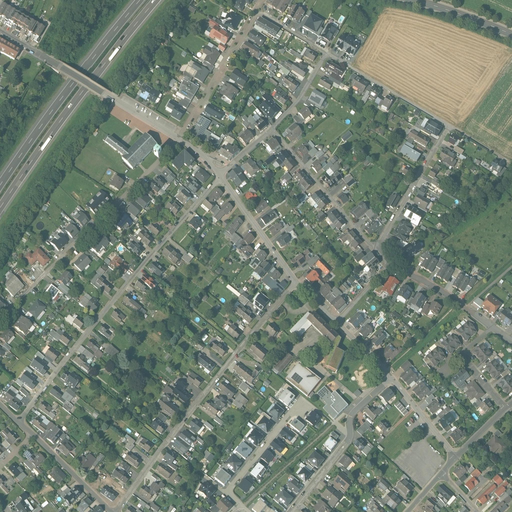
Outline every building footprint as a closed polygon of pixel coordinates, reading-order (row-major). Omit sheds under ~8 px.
[(239,0),(235,8),(241,12),(244,7),(243,7),(245,3),(249,5),(251,1),(248,0),(239,0)] [(269,0),(268,3),(267,5),(270,7),(271,8),(272,9),(273,8),(276,10),(282,0),(269,0)] [(282,0),(276,10),(282,13),(287,5),(289,2),(289,1),(286,0),(282,0)] [(293,6),(287,17),(293,20),(299,9),(297,8),(296,8),(293,6)] [(7,8),(1,18),(3,19),(3,20),(5,21),(11,10),(10,10),(11,9),(7,7),(7,8)] [(299,9),(293,20),(298,23),(305,13),(302,12),(302,11),(302,10),(299,9)] [(12,11),(11,10),(5,21),(7,23),(8,23),(8,22),(10,23),(16,13),(13,10),(12,11)] [(16,13),(10,23),(12,24),(12,25),(14,27),(21,16),(20,15),(16,13)] [(232,13),(225,25),(228,26),(235,30),(241,19),(232,13)] [(22,16),(21,16),(14,27),(16,28),(17,28),(17,27),(19,28),(26,18),(22,16)] [(318,20),(310,16),(309,18),(303,28),(316,35),(320,28),(324,22),(318,19),(318,20)] [(26,18),(19,28),(22,30),(21,31),(23,32),(30,21),(29,21),(29,20),(26,18)] [(279,30),(262,19),(261,20),(260,20),(259,20),(256,26),(263,31),(275,38),(279,30)] [(225,25),(217,20),(215,24),(219,26),(225,30),(228,26),(225,25)] [(31,22),(30,21),(23,32),(26,33),(26,32),(29,34),(35,23),(31,21),(31,22)] [(38,25),(35,23),(29,34),(31,35),(30,36),(33,37),(39,27),(38,26),(38,25)] [(332,26),(331,27),(328,26),(322,37),(329,42),(332,37),(336,30),(334,29),(334,27),(332,26)] [(39,27),(33,37),(35,39),(35,38),(38,39),(44,29),(40,27),(39,27)] [(217,29),(215,28),(213,32),(209,37),(209,38),(213,40),(214,38),(225,45),(230,37),(217,29)] [(257,34),(252,31),(249,37),(255,41),(255,42),(261,46),(265,40),(259,36),(257,34)] [(339,48),(338,49),(339,49),(341,51),(341,50),(342,50),(346,53),(346,54),(349,55),(353,56),(359,46),(354,43),(354,42),(354,41),(348,38),(347,39),(342,36),(336,46),(339,48)] [(0,53),(4,55),(14,61),(14,60),(19,52),(0,40),(0,53)] [(251,46),(246,43),(243,49),(248,52),(247,53),(255,58),(259,52),(250,47),(251,46)] [(211,50),(208,48),(204,54),(208,57),(205,62),(209,64),(212,66),(214,63),(213,62),(215,58),(216,59),(219,55),(212,50),(211,50)] [(310,54),(307,59),(313,62),(317,55),(312,52),(311,52),(310,54)] [(340,74),(336,71),(339,67),(330,61),(325,69),(333,73),(332,74),(338,78),(340,74)] [(292,66),(287,62),(283,67),(285,69),(290,72),(291,70),(292,69),(291,69),(292,66)] [(297,66),(294,64),(292,66),(291,69),(292,69),(291,70),(303,78),(307,72),(305,70),(307,67),(301,63),(300,64),(299,65),(297,66)] [(194,65),(192,69),(188,75),(193,78),(202,84),(206,77),(204,77),(207,72),(201,68),(194,65)] [(344,70),(339,67),(336,71),(340,74),(338,78),(339,79),(344,70)] [(240,73),(235,70),(229,79),(231,80),(243,88),(248,80),(239,75),(240,73)] [(338,78),(332,74),(330,77),(337,81),(341,84),(343,81),(339,79),(338,78)] [(293,83),(285,78),(282,83),(294,91),(298,85),(293,82),(293,83)] [(368,85),(356,78),(351,86),(363,94),(365,91),(368,85)] [(328,82),(323,79),(319,85),(328,90),(331,85),(328,83),(328,82)] [(190,83),(188,82),(187,83),(183,81),(181,85),(188,89),(187,92),(194,96),(198,88),(190,83)] [(188,89),(181,85),(179,89),(180,90),(178,93),(185,98),(191,101),(190,100),(193,96),(194,96),(187,92),(188,89)] [(228,85),(226,85),(223,89),(225,90),(222,95),(227,98),(227,99),(231,102),(236,95),(235,95),(237,91),(228,85)] [(369,94),(368,96),(376,100),(381,92),(373,88),(369,94)] [(151,93),(145,89),(142,93),(140,97),(146,101),(147,100),(154,104),(160,95),(153,90),(151,93)] [(282,94),(279,91),(273,98),(284,106),(288,100),(285,98),(287,95),(284,93),(282,94)] [(325,98),(315,91),(314,91),(309,100),(309,101),(315,104),(320,107),(325,98)] [(272,100),(266,94),(262,98),(267,102),(268,100),(270,102),(272,100)] [(385,101),(381,108),(388,112),(394,101),(388,97),(385,101)] [(183,100),(182,99),(179,104),(186,109),(189,104),(183,100)] [(267,102),(260,108),(271,119),(279,111),(270,102),(268,100),(267,102)] [(181,108),(170,101),(167,106),(173,110),(170,115),(179,121),(183,113),(179,111),(181,108)] [(205,113),(220,121),(224,114),(209,106),(205,113)] [(306,109),(299,114),(301,117),(304,120),(308,117),(309,117),(308,116),(311,114),(312,116),(313,116),(306,108),(305,108),(306,109)] [(202,117),(192,134),(200,139),(201,137),(204,133),(210,122),(202,117)] [(253,126),(247,119),(244,122),(252,131),(256,127),(254,125),(253,126)] [(266,126),(260,120),(254,125),(256,127),(260,132),(266,126)] [(295,125),(286,133),(289,135),(286,137),(291,143),(300,135),(302,133),(295,125)] [(436,125),(432,133),(437,136),(441,130),(436,127),(437,126),(436,125)] [(228,130),(225,136),(227,138),(228,137),(233,139),(235,137),(228,130)] [(245,133),(239,138),(245,145),(253,138),(248,131),(245,134),(245,133)] [(422,136),(413,131),(409,138),(414,141),(425,148),(429,142),(424,138),(423,140),(420,139),(422,136)] [(218,142),(210,136),(209,137),(204,133),(201,137),(205,139),(202,144),(204,146),(206,143),(214,148),(218,142)] [(334,140),(337,145),(346,137),(343,133),(334,140)] [(125,157),(122,159),(133,170),(139,164),(140,164),(143,161),(142,161),(152,151),(155,154),(159,158),(163,153),(158,150),(155,148),(157,145),(147,135),(143,138),(143,137),(140,140),(141,141),(129,152),(125,157)] [(456,139),(452,136),(448,143),(454,146),(458,139),(457,138),(456,139)] [(234,148),(231,146),(234,140),(233,139),(228,137),(227,138),(222,146),(223,147),(219,155),(230,161),(240,152),(237,150),(238,149),(235,147),(234,148)] [(129,152),(110,138),(106,143),(125,157),(129,152)] [(218,142),(214,148),(217,150),(223,140),(220,139),(218,142)] [(273,139),(267,145),(272,152),(279,146),(273,139)] [(413,150),(405,145),(400,153),(417,163),(421,156),(412,151),(413,150)] [(304,147),(299,152),(303,157),(308,153),(305,149),(304,147)] [(464,152),(456,147),(454,152),(460,155),(461,156),(464,152)] [(449,152),(445,149),(443,151),(439,157),(445,161),(443,163),(444,163),(450,167),(452,168),(454,167),(456,163),(456,162),(453,160),(456,157),(449,153),(450,153),(449,152)] [(193,161),(184,152),(173,164),(177,168),(184,161),(189,165),(193,161)] [(281,155),(277,158),(283,164),(290,158),(284,152),(281,155)] [(265,161),(269,165),(275,159),(272,155),(265,161)] [(290,158),(283,164),(289,172),(293,169),(292,169),(296,165),(290,158)] [(250,160),(242,166),(246,170),(251,177),(259,170),(250,160)] [(499,164),(495,161),(492,165),(491,166),(489,168),(490,169),(492,171),(493,170),(499,174),(503,168),(503,167),(504,166),(503,165),(503,164),(502,163),(499,164)] [(317,164),(312,168),(317,174),(322,169),(319,165),(317,164)] [(405,169),(402,174),(408,177),(412,171),(406,168),(406,167),(405,169)] [(439,171),(433,167),(428,176),(434,180),(439,171)] [(499,174),(497,177),(500,179),(506,170),(503,168),(499,174)] [(201,169),(195,176),(203,184),(209,177),(201,169)] [(237,170),(229,175),(238,187),(246,181),(241,175),(237,170)] [(301,172),(294,178),(300,184),(307,178),(301,172)] [(336,172),(329,178),(335,185),(342,179),(336,172)] [(281,178),(283,180),(285,179),(287,182),(292,178),(287,173),(281,178)] [(329,178),(327,176),(322,180),(330,189),(335,185),(329,178)] [(115,177),(109,187),(118,192),(124,182),(122,181),(115,177)] [(165,184),(158,178),(154,182),(161,189),(165,184)] [(195,184),(197,182),(191,178),(187,182),(190,185),(189,186),(187,188),(194,194),(200,188),(195,184)] [(300,184),(297,186),(303,194),(304,193),(313,186),(307,178),(300,184)] [(161,189),(154,182),(150,187),(157,194),(161,189)] [(188,192),(181,186),(179,188),(183,191),(176,199),(182,204),(183,202),(186,204),(191,198),(190,198),(186,195),(188,192)] [(422,186),(417,195),(418,196),(423,199),(428,190),(422,186)] [(216,189),(203,205),(210,211),(215,205),(212,202),(214,199),(216,201),(222,194),(216,189)] [(153,195),(147,190),(145,192),(149,196),(151,198),(153,195)] [(100,192),(93,199),(102,208),(110,201),(100,192)] [(318,192),(311,198),(316,204),(323,198),(318,192)] [(250,193),(245,197),(249,203),(254,199),(252,196),(250,193)] [(303,194),(296,200),(298,202),(306,196),(304,193),(303,194)] [(343,194),(338,199),(343,204),(348,200),(345,196),(343,194)] [(143,196),(136,203),(143,209),(143,210),(151,201),(147,198),(146,197),(145,198),(143,196)] [(151,198),(149,196),(147,198),(151,201),(154,204),(156,202),(151,198)] [(387,205),(386,207),(389,209),(390,207),(393,209),(399,198),(395,196),(394,198),(392,196),(387,205)] [(423,199),(418,196),(414,203),(420,206),(425,209),(429,202),(423,199)] [(323,198),(316,204),(321,210),(328,204),(323,198)] [(102,208),(93,199),(86,206),(95,215),(102,208)] [(263,200),(253,208),(258,214),(268,206),(263,200)] [(182,207),(175,201),(173,204),(180,210),(182,207)] [(136,203),(135,203),(129,210),(131,213),(132,215),(135,218),(143,209),(136,203)] [(362,203),(350,213),(356,220),(367,210),(362,203)] [(180,210),(173,204),(171,206),(168,204),(164,208),(169,213),(171,212),(175,215),(180,210)] [(227,204),(223,209),(228,213),(232,208),(227,204)] [(215,205),(210,211),(214,214),(219,208),(215,205)] [(76,209),(79,212),(82,215),(85,213),(78,207),(76,209)] [(405,216),(405,217),(412,221),(417,224),(422,215),(418,212),(410,208),(409,208),(409,209),(409,210),(406,215),(405,215),(405,216)] [(370,210),(365,214),(369,219),(374,215),(370,210)] [(273,211),(261,219),(266,225),(277,217),(273,211)] [(73,218),(82,227),(88,221),(82,215),(79,212),(73,218)] [(334,212),(327,217),(333,224),(340,218),(334,212)] [(374,215),(369,219),(372,222),(378,217),(376,214),(374,215)] [(123,215),(114,225),(120,231),(126,224),(129,227),(132,223),(129,220),(123,215)] [(132,215),(130,217),(131,218),(137,223),(139,220),(135,218),(132,215)] [(201,223),(194,218),(189,224),(196,231),(201,224),(201,223)] [(237,218),(226,231),(232,236),(243,223),(237,218)] [(340,218),(333,224),(338,230),(341,227),(342,228),(345,225),(344,225),(345,224),(340,218)] [(69,224),(71,226),(75,230),(78,227),(71,221),(69,224)] [(374,222),(364,230),(369,235),(378,228),(374,222)] [(408,226),(401,222),(397,228),(398,228),(397,230),(396,229),(393,235),(400,240),(404,242),(412,229),(412,228),(408,226)] [(279,223),(269,230),(273,236),(283,229),(279,223)] [(71,226),(65,231),(67,234),(72,239),(78,233),(75,230),(71,226)] [(147,232),(141,226),(139,229),(142,232),(145,235),(147,232)] [(157,227),(152,232),(157,236),(161,231),(157,227)] [(351,231),(344,237),(343,236),(339,239),(343,244),(347,240),(350,244),(357,238),(351,231)] [(142,232),(138,237),(142,241),(148,246),(152,241),(145,235),(142,232)] [(54,239),(50,244),(58,252),(63,247),(62,246),(67,242),(59,234),(57,237),(56,236),(54,239)] [(243,241),(246,243),(249,246),(255,239),(249,234),(243,241)] [(138,237),(135,235),(133,237),(136,239),(140,243),(142,241),(138,237)] [(236,235),(231,241),(235,245),(237,243),(241,239),(236,235)] [(101,236),(95,242),(94,242),(92,245),(89,248),(98,255),(103,250),(104,250),(107,245),(104,243),(106,241),(101,236)] [(116,240),(111,236),(107,241),(112,246),(116,240)] [(138,245),(134,242),(136,239),(133,237),(131,239),(133,242),(128,247),(139,257),(144,251),(138,245)] [(282,238),(277,241),(282,248),(286,244),(284,241),(282,238)] [(357,238),(350,244),(354,249),(361,243),(357,238)] [(243,241),(241,239),(237,243),(239,245),(242,247),(246,243),(243,241)] [(404,242),(400,240),(397,245),(403,249),(408,244),(404,242)] [(416,242),(410,247),(411,247),(404,252),(405,253),(407,252),(411,257),(415,254),(416,255),(418,253),(417,252),(421,249),(416,242)] [(246,250),(242,247),(239,245),(236,249),(242,254),(242,255),(247,259),(253,252),(250,249),(247,249),(246,250)] [(172,252),(168,248),(163,254),(175,265),(181,258),(173,251),(172,252)] [(32,257),(30,255),(25,261),(29,265),(32,266),(35,263),(36,262),(37,260),(39,262),(38,263),(39,264),(43,268),(49,261),(38,250),(32,257)] [(308,251),(301,255),(305,262),(309,259),(307,256),(310,254),(308,251)] [(427,251),(419,257),(425,260),(427,256),(429,253),(427,251)] [(261,252),(253,262),(258,267),(267,256),(261,252)] [(361,253),(354,259),(358,263),(361,261),(361,260),(365,258),(361,253)] [(192,259),(186,254),(182,259),(188,264),(192,259)] [(365,258),(361,260),(361,261),(366,266),(374,259),(371,255),(371,254),(370,254),(369,254),(365,258)] [(83,255),(74,265),(81,272),(84,269),(83,268),(86,265),(87,266),(90,263),(83,255)] [(301,255),(292,262),(296,268),(305,262),(301,255)] [(425,260),(421,266),(421,267),(422,268),(423,268),(426,270),(433,259),(427,256),(425,260)] [(115,257),(109,265),(116,270),(121,264),(122,262),(115,257)] [(326,275),(331,270),(320,259),(315,264),(326,275)] [(374,259),(366,266),(370,271),(374,268),(378,264),(379,263),(378,263),(378,262),(377,262),(374,259)] [(433,259),(426,270),(429,271),(429,272),(430,272),(430,273),(431,273),(432,273),(432,272),(435,267),(438,262),(433,259)] [(154,263),(149,269),(154,273),(159,267),(154,263)] [(265,263),(260,269),(259,268),(255,273),(258,276),(259,276),(261,278),(267,272),(272,266),(272,265),(271,267),(269,266),(265,263)] [(440,270),(437,275),(437,276),(437,277),(438,277),(439,277),(442,279),(448,269),(443,265),(440,270)] [(122,266),(118,272),(123,276),(128,270),(122,266)] [(159,267),(154,273),(159,277),(164,271),(159,267)] [(105,273),(100,268),(96,273),(101,277),(105,273)] [(448,269),(442,279),(445,281),(446,282),(447,282),(448,282),(451,276),(454,272),(448,269)] [(270,274),(268,276),(267,276),(262,282),(266,286),(264,289),(268,292),(270,289),(271,290),(276,283),(275,282),(281,276),(275,271),(272,275),(270,274)] [(313,271),(305,279),(311,285),(316,280),(319,278),(319,277),(313,271)] [(65,273),(58,281),(61,284),(65,287),(67,284),(68,284),(69,282),(69,281),(72,278),(65,273)] [(456,279),(453,285),(453,286),(453,287),(454,287),(455,287),(458,289),(464,278),(459,275),(456,279)] [(149,279),(145,276),(141,281),(153,290),(155,288),(155,289),(156,288),(155,288),(157,286),(153,282),(153,281),(150,279),(149,279)] [(322,281),(319,283),(320,285),(319,286),(321,289),(318,292),(324,298),(331,291),(332,290),(326,284),(326,285),(325,284),(329,279),(326,276),(322,281)] [(24,287),(13,277),(3,287),(13,298),(24,287)] [(112,289),(100,278),(95,284),(101,289),(108,294),(112,289)] [(390,278),(387,283),(387,284),(386,285),(385,285),(385,286),(384,287),(382,291),(390,296),(398,283),(390,278)] [(464,278),(458,289),(461,290),(461,291),(462,292),(463,292),(464,291),(467,285),(470,281),(469,281),(464,278)] [(471,278),(469,281),(470,281),(467,285),(471,288),(475,280),(471,278)] [(140,280),(135,286),(140,290),(143,287),(145,284),(140,280)] [(276,283),(271,290),(274,292),(279,286),(276,283)] [(65,287),(61,284),(59,287),(67,294),(70,291),(65,287)] [(238,297),(241,295),(228,284),(226,287),(238,297)] [(331,296),(326,300),(331,305),(337,311),(344,303),(339,298),(346,290),(344,287),(341,285),(334,293),(331,296)] [(380,285),(374,291),(380,295),(382,291),(384,287),(380,285)] [(56,290),(51,286),(44,294),(53,301),(57,296),(56,296),(59,292),(56,290)] [(279,286),(274,292),(279,296),(284,290),(279,286)] [(412,291),(403,286),(399,293),(398,296),(398,295),(401,297),(400,297),(406,301),(408,297),(410,294),(412,291)] [(67,294),(59,287),(56,290),(59,292),(65,297),(67,294)] [(421,296),(417,294),(414,300),(412,304),(420,309),(425,299),(425,298),(423,297),(422,298),(420,297),(421,296)] [(128,295),(123,301),(128,305),(131,302),(133,299),(128,295)] [(269,301),(261,295),(256,302),(254,305),(261,311),(269,301)] [(249,302),(242,296),(238,301),(245,307),(249,302)] [(484,303),(481,307),(484,309),(485,311),(488,313),(488,312),(490,314),(492,315),(492,316),(496,311),(501,304),(490,296),(484,303)] [(97,302),(93,299),(90,302),(84,297),(81,301),(87,306),(93,312),(98,306),(95,304),(96,303),(97,303),(97,302)] [(144,297),(140,302),(148,308),(152,303),(146,299),(144,297)] [(478,298),(473,302),(481,308),(481,307),(484,303),(478,298)] [(45,308),(37,301),(28,312),(33,316),(36,319),(39,316),(38,315),(41,311),(42,312),(45,308)] [(152,303),(148,308),(153,312),(157,307),(152,303)] [(344,303),(337,311),(339,314),(347,306),(344,303)] [(436,305),(433,303),(430,307),(428,310),(429,310),(434,313),(433,314),(434,315),(436,316),(437,316),(441,308),(438,306),(438,305),(436,304),(436,305)] [(251,313),(241,304),(234,312),(249,324),(254,318),(250,314),(251,313)] [(426,305),(422,313),(426,315),(429,310),(428,310),(430,307),(426,305)] [(116,310),(111,316),(116,320),(118,317),(121,314),(116,310)] [(499,317),(498,318),(501,320),(499,322),(502,324),(510,314),(509,314),(504,310),(499,317)] [(510,314),(502,324),(505,326),(507,324),(509,326),(511,323),(511,322),(511,312),(509,314),(510,314)] [(339,338),(314,313),(311,316),(308,313),(290,332),(293,335),(307,321),(312,326),(332,345),(339,338)] [(358,314),(349,323),(355,329),(359,325),(364,320),(358,314)] [(69,316),(65,321),(71,326),(73,323),(72,322),(73,321),(71,320),(72,319),(69,316)] [(84,323),(76,316),(73,319),(72,319),(71,320),(73,321),(72,322),(73,323),(80,329),(84,323)] [(475,323),(468,317),(466,319),(468,322),(469,322),(472,326),(475,323)] [(28,323),(22,318),(18,322),(29,331),(33,327),(28,323)] [(366,318),(364,320),(359,325),(361,327),(363,325),(368,320),(366,318)] [(307,321),(293,335),(298,340),(312,326),(307,321)] [(29,331),(18,322),(14,327),(20,333),(25,336),(29,331)] [(472,326),(469,322),(468,322),(463,327),(471,336),(473,334),(475,334),(476,333),(476,332),(472,326)] [(272,324),(265,331),(266,331),(273,338),(279,331),(272,324)] [(103,325),(98,332),(103,335),(106,332),(108,329),(103,325)] [(365,327),(359,333),(364,338),(369,334),(371,334),(372,333),(371,331),(372,330),(367,326),(367,325),(365,327)] [(471,336),(463,327),(458,331),(461,335),(465,341),(466,341),(468,340),(468,339),(471,336)] [(458,331),(455,328),(452,330),(458,337),(461,335),(458,331)] [(380,329),(374,335),(376,337),(380,333),(382,334),(383,333),(380,329)] [(56,334),(52,330),(50,333),(59,340),(66,345),(71,340),(64,334),(63,335),(61,338),(56,334)] [(204,342),(208,337),(205,334),(206,333),(203,330),(198,335),(204,342)] [(234,332),(232,335),(236,339),(241,333),(236,330),(234,332)] [(452,330),(450,332),(452,336),(453,335),(456,339),(458,337),(452,330)] [(7,331),(0,338),(0,339),(5,344),(6,344),(13,336),(7,331)] [(273,338),(266,331),(264,334),(271,340),(273,338)] [(59,340),(50,333),(49,335),(58,342),(59,340)] [(376,337),(371,342),(372,343),(372,344),(373,344),(374,346),(376,344),(378,346),(378,345),(380,346),(382,344),(382,342),(385,338),(382,334),(380,333),(376,337)] [(456,339),(453,335),(452,336),(447,340),(455,349),(458,347),(459,347),(461,346),(461,345),(456,339)] [(339,338),(332,345),(334,347),(325,367),(336,371),(344,353),(337,350),(341,340),(339,338)] [(96,344),(91,340),(86,347),(91,350),(94,347),(96,344)] [(455,349),(447,340),(442,344),(445,348),(450,354),(451,354),(453,353),(453,352),(455,349)] [(484,340),(477,346),(479,348),(483,345),(486,342),(484,340)] [(442,344),(439,341),(437,343),(443,350),(445,348),(442,344)] [(227,351),(215,342),(210,348),(222,357),(227,351)] [(443,350),(437,343),(434,345),(437,348),(440,352),(443,350)] [(6,344),(5,344),(3,347),(3,348),(8,352),(9,352),(11,349),(6,344)] [(117,344),(114,348),(119,352),(122,349),(117,344)] [(260,348),(255,344),(250,350),(255,354),(258,351),(260,348)] [(110,345),(104,353),(113,360),(119,352),(114,348),(110,345)] [(479,348),(473,353),(473,354),(475,355),(476,355),(478,358),(487,350),(483,345),(479,348)] [(260,353),(257,356),(262,361),(268,354),(260,348),(258,351),(260,353)] [(387,348),(381,354),(386,360),(389,357),(393,354),(392,353),(387,348)] [(437,348),(432,352),(440,362),(442,360),(444,360),(445,358),(445,357),(440,352),(437,348)] [(58,355),(50,349),(45,355),(47,356),(53,361),(54,361),(58,355)] [(93,356),(86,350),(83,353),(92,360),(94,357),(93,356)] [(95,354),(93,356),(94,357),(98,361),(103,355),(98,350),(95,354)] [(395,350),(392,353),(393,354),(389,357),(392,360),(399,354),(395,350)] [(487,350),(478,358),(480,361),(480,362),(481,363),(482,363),(488,359),(492,355),(487,350)] [(37,358),(41,362),(44,358),(38,352),(35,357),(37,358)] [(432,352),(427,357),(431,362),(435,366),(436,366),(437,365),(437,364),(440,362),(432,352)] [(92,360),(83,353),(80,357),(79,356),(74,362),(87,373),(90,369),(88,367),(93,361),(92,360)] [(495,353),(492,355),(488,359),(490,361),(496,356),(497,355),(495,353)] [(288,354),(274,369),(280,374),(293,359),(288,354)] [(268,356),(260,366),(265,370),(273,360),(268,356)] [(490,361),(489,362),(491,364),(495,361),(498,359),(496,356),(490,361)] [(44,367),(46,365),(41,362),(37,358),(30,367),(43,376),(47,370),(44,367)] [(407,361),(400,367),(405,372),(408,369),(409,369),(412,366),(407,361)] [(491,364),(486,369),(485,370),(487,371),(488,371),(490,374),(499,366),(495,361),(491,364)] [(215,366),(210,362),(208,365),(205,368),(210,372),(215,366)] [(321,380),(300,364),(300,363),(299,363),(286,380),(307,397),(321,381),(321,380)] [(238,364),(234,370),(240,375),(239,375),(247,382),(247,381),(251,384),(261,371),(258,368),(257,368),(252,375),(238,364)] [(260,366),(257,364),(255,366),(257,368),(258,368),(261,371),(262,372),(265,370),(260,366)] [(499,366),(490,374),(492,377),(492,378),(493,379),(494,379),(500,375),(504,372),(504,371),(499,366)] [(405,372),(400,377),(400,378),(401,379),(402,379),(404,382),(413,374),(409,369),(408,369),(405,372)] [(504,372),(500,375),(502,377),(509,371),(507,369),(504,371),(504,372)] [(464,371),(452,381),(457,387),(464,382),(469,377),(464,371)] [(509,371),(502,377),(504,379),(507,376),(508,377),(511,374),(509,371)] [(35,379),(30,376),(26,373),(19,381),(23,384),(32,391),(36,384),(33,382),(35,379)] [(70,376),(65,373),(61,379),(70,386),(74,389),(74,388),(80,380),(72,374),(70,376)] [(413,374),(404,382),(407,384),(407,385),(407,386),(408,386),(409,386),(413,382),(417,378),(413,374)] [(420,375),(417,378),(413,382),(416,384),(422,378),(420,375)] [(504,379),(498,384),(498,385),(499,387),(500,387),(503,389),(511,382),(508,377),(507,376),(504,379)] [(203,382),(198,378),(196,380),(193,384),(198,388),(203,382)] [(422,378),(416,384),(418,386),(421,383),(424,380),(422,378)] [(179,380),(174,386),(177,388),(174,392),(173,393),(173,394),(186,404),(191,397),(183,391),(186,386),(185,386),(181,382),(179,380)] [(511,381),(511,382),(503,389),(505,392),(505,393),(506,395),(507,395),(511,391),(511,381)] [(479,388),(473,382),(468,386),(466,388),(468,390),(465,393),(469,397),(479,388)] [(236,392),(224,383),(219,389),(225,394),(231,399),(236,392)] [(249,388),(243,383),(238,389),(244,393),(249,388)] [(418,386),(413,391),(413,392),(413,393),(414,393),(417,395),(426,387),(421,383),(418,386)] [(285,391),(288,394),(292,389),(286,384),(282,389),(285,391)] [(7,386),(2,391),(6,394),(10,389),(7,386)] [(74,389),(70,386),(68,389),(74,394),(77,391),(74,388),(74,389)] [(174,392),(167,387),(165,390),(171,396),(173,394),(173,393),(174,392)] [(331,395),(324,387),(325,387),(317,394),(318,394),(325,402),(324,402),(325,402),(327,404),(323,409),(324,408),(334,419),(333,420),(348,406),(335,392),(331,395)] [(426,387),(417,395),(419,398),(419,399),(420,400),(421,400),(422,400),(426,396),(430,392),(426,387)] [(54,388),(50,394),(55,398),(57,394),(59,391),(54,388)] [(434,388),(430,392),(426,396),(428,398),(432,395),(437,391),(434,388)] [(479,388),(469,397),(472,401),(475,398),(477,401),(479,399),(484,395),(479,388)] [(28,395),(22,389),(19,392),(26,398),(28,395)] [(61,397),(59,401),(64,405),(62,408),(68,412),(73,406),(69,403),(73,398),(74,399),(76,396),(74,394),(68,389),(61,397)] [(394,396),(388,389),(380,396),(383,399),(386,403),(394,396)] [(165,390),(162,393),(165,395),(169,398),(171,396),(165,390)] [(283,392),(280,390),(274,397),(277,399),(283,392)] [(10,391),(4,399),(10,404),(13,400),(15,398),(16,396),(10,391)] [(285,391),(279,400),(288,407),(295,399),(288,394),(285,391)] [(165,395),(157,405),(173,419),(179,411),(169,403),(171,400),(169,398),(165,395)] [(240,395),(232,404),(233,405),(239,410),(243,406),(241,404),(245,399),(240,395)] [(432,395),(428,398),(425,401),(430,406),(433,403),(432,401),(435,398),(432,395)] [(226,403),(218,397),(216,399),(217,400),(213,404),(220,410),(222,408),(223,409),(227,404),(226,403)] [(14,400),(9,406),(16,411),(21,405),(18,403),(19,401),(15,398),(13,400),(14,400)] [(386,403),(383,399),(381,401),(387,408),(389,406),(386,403)] [(213,404),(209,401),(204,407),(215,416),(220,410),(213,404)] [(430,406),(427,408),(432,415),(441,408),(437,404),(435,401),(433,403),(430,406)] [(483,404),(480,407),(483,410),(486,413),(493,408),(490,404),(489,404),(486,401),(483,404)] [(48,406),(43,403),(38,409),(43,413),(46,409),(48,406)] [(276,406),(269,414),(277,420),(284,413),(280,409),(276,406)] [(375,412),(371,408),(365,413),(372,420),(377,415),(378,417),(385,411),(381,407),(375,412)] [(444,410),(438,416),(440,419),(441,418),(443,416),(447,414),(444,410)] [(264,413),(262,416),(264,418),(269,421),(271,419),(264,413)] [(316,416),(313,413),(306,421),(314,427),(320,420),(320,419),(316,416)] [(325,419),(318,413),(316,416),(320,419),(320,420),(323,422),(325,419)] [(167,419),(161,414),(157,419),(158,420),(162,423),(162,424),(167,419)] [(450,414),(445,418),(443,416),(441,418),(442,420),(439,423),(444,429),(449,426),(455,421),(450,414)] [(264,418),(257,426),(267,434),(273,425),(269,421),(264,418)] [(47,426),(37,419),(32,425),(44,433),(47,429),(48,427),(47,426)] [(166,428),(161,425),(162,423),(158,420),(155,424),(154,423),(151,427),(161,435),(166,428)] [(203,427),(194,420),(189,426),(192,428),(190,430),(194,434),(194,433),(195,433),(196,432),(197,434),(203,427)] [(295,420),(290,426),(300,434),(305,427),(298,422),(295,420)] [(383,421),(377,426),(384,434),(390,428),(383,421)] [(213,428),(206,422),(204,425),(211,431),(213,428)] [(367,423),(357,432),(361,436),(371,427),(367,423)] [(53,432),(47,439),(54,445),(59,439),(62,435),(55,429),(53,432)] [(290,433),(285,429),(280,435),(284,437),(283,438),(286,441),(287,440),(290,442),(294,437),(290,433)] [(458,430),(456,432),(455,431),(452,433),(453,434),(450,437),(455,444),(464,437),(460,432),(458,430)] [(498,430),(493,435),(495,437),(497,439),(502,435),(498,430)] [(247,440),(251,442),(256,447),(263,438),(257,434),(254,431),(254,432),(247,440)] [(290,433),(294,437),(296,439),(298,436),(291,431),(290,433)] [(18,439),(12,432),(9,434),(6,437),(13,444),(18,439)] [(185,432),(179,439),(190,447),(192,444),(193,445),(196,441),(195,440),(192,438),(191,438),(187,434),(185,432)] [(326,435),(319,443),(322,445),(329,437),(326,435)] [(13,444),(6,437),(4,440),(5,441),(10,446),(13,444)] [(495,437),(484,448),(491,455),(498,448),(501,452),(506,448),(497,439),(495,437)] [(330,438),(323,446),(331,452),(337,444),(330,438)] [(190,447),(179,439),(174,445),(179,449),(178,449),(184,454),(185,455),(187,453),(188,451),(187,450),(190,447)] [(366,446),(359,439),(354,445),(366,456),(374,448),(369,443),(366,446)] [(1,446),(0,446),(5,451),(10,446),(5,441),(1,446)] [(276,441),(271,446),(276,450),(280,454),(281,454),(285,448),(282,446),(282,445),(279,443),(276,441)] [(68,442),(65,444),(62,446),(60,447),(61,448),(59,450),(67,458),(75,449),(68,442)] [(147,442),(145,445),(141,442),(139,445),(148,452),(152,446),(147,442)] [(237,453),(242,457),(245,460),(252,452),(251,450),(245,446),(243,444),(236,452),(237,453)] [(34,454),(29,450),(24,455),(28,459),(32,463),(35,460),(31,457),(34,454)] [(201,456),(210,464),(216,457),(207,450),(201,456)] [(170,451),(164,459),(168,461),(170,463),(176,456),(170,451)] [(270,455),(267,452),(261,459),(268,465),(274,458),(270,455)] [(274,453),(273,452),(270,455),(274,458),(277,460),(279,457),(274,453)] [(314,453),(308,461),(310,463),(315,467),(317,469),(324,461),(314,453)] [(84,460),(80,457),(76,463),(81,466),(80,468),(86,472),(91,465),(95,460),(88,454),(84,460)] [(96,460),(95,460),(91,465),(95,468),(103,457),(100,454),(96,460)] [(35,460),(32,463),(36,467),(37,468),(44,462),(39,456),(35,460)] [(352,462),(345,456),(339,463),(346,469),(352,462)] [(225,466),(229,469),(234,473),(237,470),(239,468),(239,467),(241,464),(236,460),(232,457),(225,466)] [(134,461),(131,464),(136,468),(141,462),(136,458),(134,461)] [(170,463),(168,461),(166,464),(168,465),(174,470),(176,467),(170,463)] [(30,465),(26,462),(24,464),(31,471),(33,469),(30,465)] [(310,463),(306,467),(311,471),(315,467),(310,463)] [(14,464),(8,470),(17,478),(19,476),(22,479),(26,476),(14,464)] [(166,468),(160,464),(156,471),(161,474),(160,475),(167,480),(172,473),(166,468)] [(258,464),(250,474),(258,480),(260,477),(261,478),(264,474),(263,473),(265,471),(262,468),(258,464)] [(306,467),(303,465),(301,468),(308,473),(311,471),(306,467)] [(227,471),(221,466),(219,468),(222,470),(226,474),(228,472),(227,471)] [(461,466),(453,473),(459,480),(463,476),(468,471),(469,470),(465,466),(463,468),(461,466)] [(36,467),(33,469),(39,475),(42,472),(39,469),(38,470),(36,467)] [(60,472),(56,469),(51,474),(53,476),(52,478),(59,484),(66,477),(60,472)] [(122,473),(117,469),(112,475),(125,484),(129,478),(124,474),(126,472),(124,470),(122,473)] [(222,470),(215,479),(224,486),(231,478),(226,474),(222,470)] [(304,470),(298,477),(305,482),(311,475),(308,473),(304,470)] [(353,484),(341,474),(338,477),(339,478),(334,484),(335,486),(340,490),(342,488),(345,490),(351,483),(352,485),(353,484)] [(5,481),(1,477),(0,477),(0,486),(7,494),(10,491),(3,483),(5,481)] [(255,483),(248,477),(245,480),(252,486),(255,483)] [(11,478),(6,482),(11,487),(16,482),(11,478)] [(473,478),(464,486),(469,492),(478,484),(473,478)] [(245,480),(244,480),(238,487),(246,494),(252,486),(245,480)] [(390,487),(382,480),(377,486),(384,493),(390,487)] [(403,481),(396,489),(399,492),(405,498),(413,489),(406,483),(404,480),(403,481)] [(302,488),(293,481),(288,487),(297,495),(302,488)] [(506,482),(497,490),(501,494),(505,491),(503,489),(508,485),(506,482)] [(199,483),(194,491),(197,493),(199,491),(203,486),(199,483)] [(215,492),(205,483),(203,486),(199,491),(209,499),(215,492)] [(149,491),(144,487),(139,494),(148,501),(153,494),(155,496),(160,489),(162,490),(165,487),(161,484),(158,487),(154,484),(149,491)] [(493,485),(477,500),(482,505),(487,501),(484,499),(496,488),(493,485)] [(453,496),(442,487),(437,492),(440,495),(439,497),(441,500),(443,498),(447,503),(453,496)] [(70,490),(69,491),(70,491),(70,492),(65,497),(66,501),(70,505),(78,497),(81,494),(74,488),(74,489),(73,488),(70,490)] [(336,495),(329,489),(328,490),(326,492),(337,501),(340,498),(336,495)] [(511,491),(510,489),(498,501),(500,503),(501,502),(505,506),(507,504),(503,501),(511,492),(511,491)] [(283,491),(277,499),(280,501),(287,506),(292,499),(286,494),(283,491)] [(117,496),(112,492),(110,495),(107,498),(112,502),(117,496)] [(337,501),(326,492),(325,495),(324,495),(323,496),(330,502),(334,505),(337,501)] [(25,494),(20,497),(23,502),(28,498),(25,494)] [(401,503),(390,494),(383,502),(385,505),(393,511),(401,503)] [(262,499),(259,497),(253,503),(256,506),(260,501),(262,499)] [(383,502),(377,497),(375,500),(384,507),(385,505),(383,502)] [(86,498),(78,506),(84,511),(83,511),(84,511),(88,508),(92,504),(86,498)] [(214,498),(208,504),(213,508),(215,505),(218,502),(214,498)] [(441,500),(438,503),(442,508),(447,503),(443,498),(441,500)] [(217,507),(220,510),(222,511),(227,511),(232,507),(224,500),(217,507)] [(436,506),(429,500),(424,505),(427,508),(431,511),(432,511),(434,508),(436,506)] [(140,501),(139,505),(149,510),(150,506),(140,501)] [(260,501),(256,506),(252,510),(254,511),(262,511),(263,511),(267,506),(260,501)] [(30,511),(23,502),(15,507),(18,511),(30,511)] [(321,502),(318,505),(314,510),(316,511),(324,511),(325,511),(330,511),(331,511),(328,509),(328,508),(321,502)] [(500,503),(490,511),(497,511),(505,506),(501,502),(500,503)]
